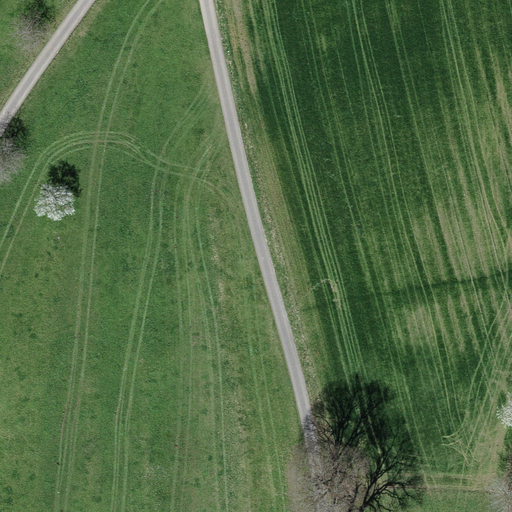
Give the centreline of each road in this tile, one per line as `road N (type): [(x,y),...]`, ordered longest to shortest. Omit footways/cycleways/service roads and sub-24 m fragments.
road 1 (track): [(206,0),(323,511)]
road 2 (track): [(86,0),(0,124)]
